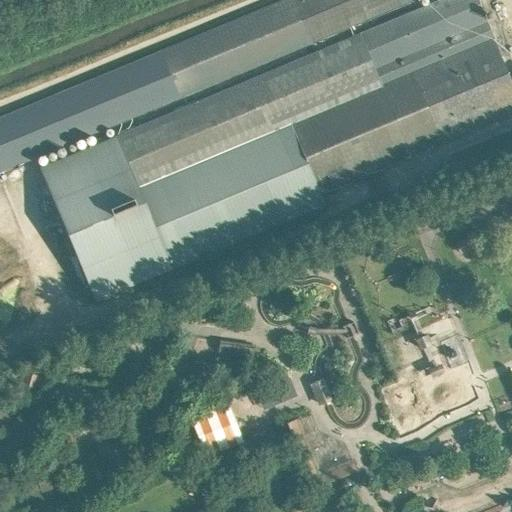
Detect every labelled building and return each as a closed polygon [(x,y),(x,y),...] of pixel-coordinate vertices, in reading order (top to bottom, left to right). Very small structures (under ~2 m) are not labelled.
[(0,169),(179,96),(310,42),(310,41),(411,0),(284,0),(160,50),(160,51),(0,117),(0,169)] [(440,0),(359,35),(39,168),(59,214),(64,227),(95,301),(326,204),(321,192),(440,143),(504,116),(511,112),(511,83),(477,0),(440,0)] [(468,236),(457,244),(462,252),(474,244),(468,236)] [(321,248),(319,264),(331,266),(331,262),(343,263),(345,251),(321,248)] [(223,319),(221,333),(237,335),(239,322),(223,319)] [(121,336),(114,350),(124,355),(130,341),(121,336)] [(219,342),(217,355),(252,359),(253,347),(219,342)] [(157,345),(148,358),(158,365),(167,352),(157,345)] [(81,356),(80,366),(96,367),(97,357),(81,356)] [(26,375),(21,388),(32,391),(36,378),(26,375)] [(323,382),(309,387),(317,408),(331,403),(323,382)] [(194,417),(211,457),(248,441),(231,401),(194,417)] [(83,406),(81,426),(97,427),(98,407),(83,406)] [(131,414),(126,429),(137,433),(143,418),(131,414)] [(299,421),(286,426),(312,491),(357,473),(351,460),(320,473),(299,421)] [(153,442),(148,449),(152,451),(156,445),(153,442)] [(8,462),(0,463),(0,472),(9,470),(8,462)] [(276,469),(257,474),(260,485),(279,480),(276,469)] [(47,471),(37,475),(44,494),(54,489),(47,471)] [(98,483),(94,487),(95,492),(101,494),(105,490),(103,484),(98,483)]
